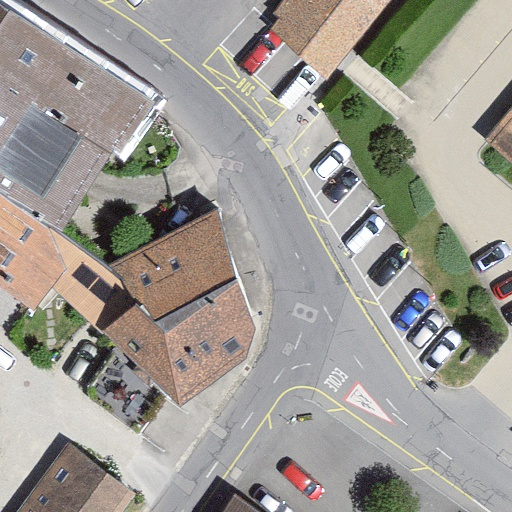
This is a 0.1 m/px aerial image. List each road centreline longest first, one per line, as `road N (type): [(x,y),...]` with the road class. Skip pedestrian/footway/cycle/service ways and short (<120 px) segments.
road 1 (tertiary): [(57,0),(143,56),(208,117),(265,204),(311,310)]
road 2 (unclassified): [(311,310),(378,387),(446,448),(511,492)]
road 3 (tertiary): [(311,310),(178,511)]
